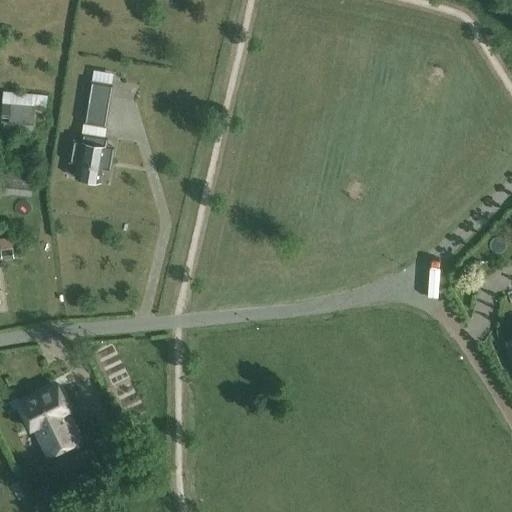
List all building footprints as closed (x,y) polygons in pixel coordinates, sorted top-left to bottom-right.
[(105,125),(111,83),(92,81),(85,122),(105,125)] [(0,92),(0,129),(42,131),(44,92),(0,90),(0,92)] [(100,181),(103,165),(108,162),(111,163),(113,147),(105,146),(107,138),(83,134),(82,142),(74,141),(71,161),(78,162),(76,177),(100,181)] [(0,176),(0,193),(29,194),(29,177),(0,176)] [(0,242),(2,258),(14,256),(11,237),(0,238),(0,242)] [(80,439),(66,410),(69,409),(58,385),(18,405),(30,428),(34,426),(48,455),(80,439)] [(96,440),(112,472),(132,463),(116,430),(96,440)]
